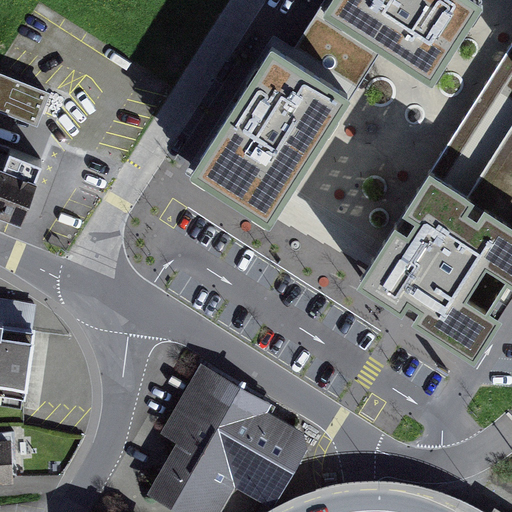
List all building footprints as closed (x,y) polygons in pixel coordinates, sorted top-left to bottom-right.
[(479,0),(325,0),(315,16),(378,57),(432,92),(487,5),(479,0)] [(315,16),(286,63),(348,104),(378,57),(315,16)] [(271,54),(189,183),(269,235),(351,106),(348,104),(286,63),(271,54)] [(0,221),(22,231),(38,188),(35,187),(40,171),(11,159),(7,168),(0,165),(0,117),(19,125),(34,86),(0,72),(0,221)] [(511,127),(465,201),(511,230),(511,127)] [(394,232),(355,293),(401,323),(409,311),(419,318),(412,329),(475,369),(502,326),(490,318),(507,291),(511,294),(511,230),(465,201),(429,178),(401,221),(414,229),(407,240),(394,232)] [(0,330),(32,336),(37,305),(0,299),(0,330)] [(0,330),(0,405),(26,409),(36,337),(32,336),(0,330)] [(176,446),(147,496),(175,511),(221,511),(236,490),(272,511),(307,450),(303,433),(197,373),(160,435),(176,446)] [(0,487),(14,487),(11,441),(0,441),(0,487)]
